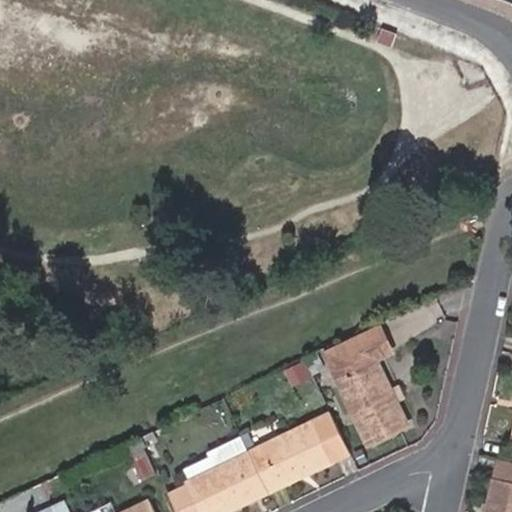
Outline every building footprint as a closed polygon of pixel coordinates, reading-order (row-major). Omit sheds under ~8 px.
[(348,341),(361,368),(371,363),(387,355),(374,328),(348,341)] [(402,426),(371,363),(361,368),(348,341),(320,353),(333,380),(363,444),(402,426)] [(245,454),(264,492),(327,462),(345,454),(327,415),(307,424),(245,454)] [(212,469),(245,454),(237,437),(205,454),(212,469)] [(137,438),(123,445),(140,480),(154,473),(137,438)] [(222,511),(264,492),(245,454),(212,469),(182,484),(182,485),(164,493),(172,511),(222,511)] [(511,461),(498,459),(494,478),(511,481),(511,461)] [(511,511),(511,481),(494,478),(486,511),(511,511)] [(90,511),(113,511),(109,503),(90,511)] [(125,511),(149,511),(145,503),(125,511)]
